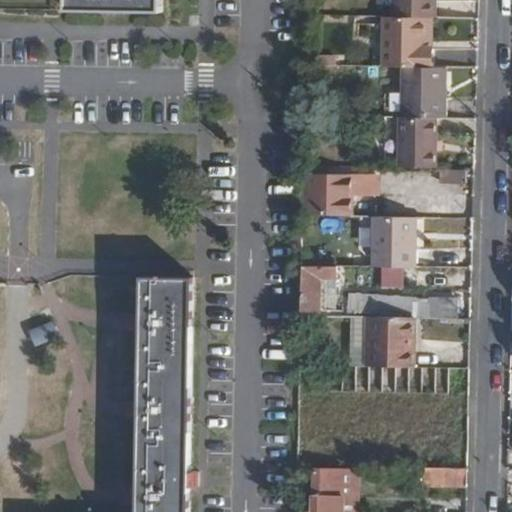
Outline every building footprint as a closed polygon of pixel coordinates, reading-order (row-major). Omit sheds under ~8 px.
[(65,0),(65,7),(162,9),(161,0),(65,0)] [(394,0),(394,15),(427,16),(435,17),(438,17),(437,0),(394,0)] [(394,15),(387,15),(385,66),(403,67),(433,67),(434,46),(426,46),(427,16),(394,15)] [(435,17),(427,16),(426,46),(434,46),(435,17)] [(433,67),(403,67),(403,115),(442,117),(446,117),(449,67),(433,67)] [(403,115),(394,115),(394,166),(441,166),(442,117),(403,115)] [(469,167),(444,166),(444,178),(469,179),(469,167)] [(320,175),(318,215),(377,216),(382,216),(384,177),(320,175)] [(382,216),(377,216),(376,266),(418,267),(420,216),(382,216)] [(339,265),(304,264),(303,315),(321,315),(321,302),(332,302),(333,291),(322,291),(323,276),(338,276),(339,265)] [(189,511),(193,277),(142,276),(142,323),(140,409),(139,498),(138,511),(189,511)] [(347,294),(347,310),(367,310),(367,294),(347,294)] [(431,299),(431,317),(459,318),(459,300),(431,299)] [(367,315),(366,365),(416,366),(418,317),(367,315)] [(29,327),(31,343),(54,340),(51,323),(29,327)] [(366,365),(303,365),(302,391),(462,394),(463,368),(416,366),(366,365)] [(462,425),(301,424),(301,450),(461,453),(462,425)] [(467,486),(466,468),(423,467),(421,485),(467,486)] [(323,468),(321,511),(341,511),(343,494),(358,494),(360,468),(323,468)]
